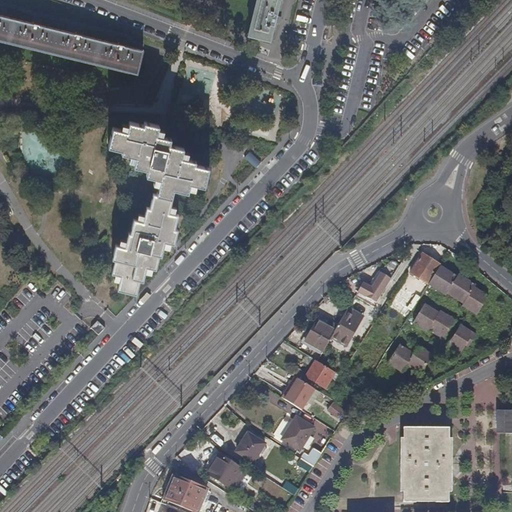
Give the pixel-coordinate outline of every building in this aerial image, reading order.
[(255,0),(247,35),(270,41),(275,22),(276,15),(280,0),(255,0)] [(74,33),(41,25),(31,23),(0,15),(0,40),(123,70),(125,64),(138,67),(142,50),(126,46),(116,44),(84,36),(74,33)] [(41,25),(42,20),(32,17),(31,23),(41,25)] [(136,74),(138,67),(125,64),(123,70),(136,74)] [(208,167),(194,164),(195,160),(181,157),(183,147),(169,144),(170,138),(157,135),(159,125),(142,122),(141,124),(129,122),(127,130),(111,127),(107,146),(121,149),(120,152),(134,155),(132,165),(147,168),(146,174),(157,176),(154,192),(170,195),(171,189),(188,192),(190,183),(204,186),(208,167)] [(250,151),(244,158),(256,168),(262,162),(250,151)] [(174,226),(177,212),(168,210),(171,195),(170,195),(154,192),(150,191),(147,206),(144,205),(141,220),(131,218),(128,232),(126,231),(123,245),(114,243),(110,258),(113,259),(111,274),(119,276),(116,290),(136,294),(139,279),(142,280),(145,266),(155,268),(158,253),(161,254),(164,240),(173,242),(177,227),(174,226)] [(440,265),(422,254),(409,273),(427,285),(440,265)] [(440,266),(427,286),(445,297),(446,295),(462,304),(461,306),(476,316),(489,295),(475,287),(476,285),(458,274),(457,276),(440,266)] [(381,273),(379,272),(369,286),(372,288),(381,273)] [(369,286),(363,283),(357,292),(376,303),(391,279),(381,273),(372,288),(369,286)] [(439,312),(425,304),(412,323),(427,333),(428,331),(442,339),(455,320),(440,310),(439,312)] [(348,307),(346,310),(362,320),(364,316),(348,307)] [(362,320),(346,310),(337,327),(353,335),(362,320)] [(318,316),(316,320),(335,331),(337,327),(318,316)] [(104,328),(96,320),(90,327),(97,334),(98,334),(104,328)] [(335,331),(316,320),(304,341),(323,352),(331,338),(335,331)] [(476,335),(460,324),(447,345),(461,353),(465,346),(468,348),(476,335)] [(337,327),(335,331),(331,338),(347,347),(353,335),(337,327)] [(413,353),(399,344),(387,363),(402,373),(407,365),(420,374),(433,355),(418,345),(413,353)] [(315,360),(307,355),(302,362),(311,367),(315,360)] [(315,360),(311,367),(305,376),(328,390),(331,385),(334,387),(342,377),(315,360)] [(306,383),(295,376),(281,397),(293,405),(306,383)] [(314,388),(306,383),(293,405),(301,410),(314,388)] [(343,411),(333,403),(327,410),(338,418),(343,411)] [(511,410),(498,410),(498,433),(511,433),(511,410)] [(314,428),(296,417),(282,439),(300,450),(314,428)] [(403,438),(399,438),(399,492),(403,492),(403,502),(448,503),(448,492),(451,492),(451,468),(451,462),(451,438),(449,438),(449,427),(403,427),(403,438)] [(265,444),(248,433),(236,451),(253,462),(265,444)] [(308,454),(304,452),(300,458),(314,466),(322,453),(312,447),(308,454)] [(247,472),(220,454),(207,473),(235,490),(247,472)] [(176,477),(167,500),(196,511),(212,511),(216,502),(216,499),(215,495),(209,490),(176,477)]
